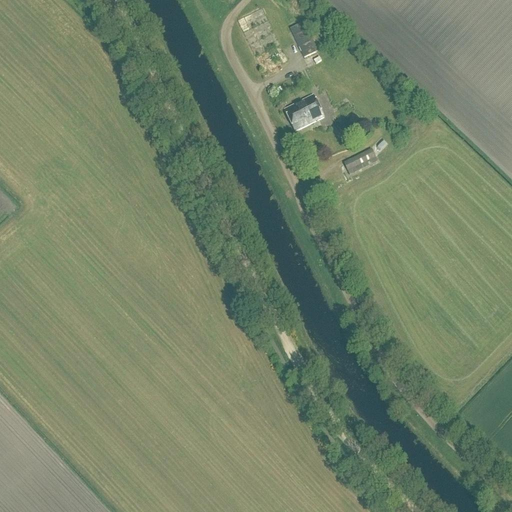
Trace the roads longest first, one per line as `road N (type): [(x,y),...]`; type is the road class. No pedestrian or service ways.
road 1 (track): [(511,503),(398,386),(365,329),(228,47),(228,25),(249,0)]
road 2 (track): [(116,0),(317,401),(414,511)]
